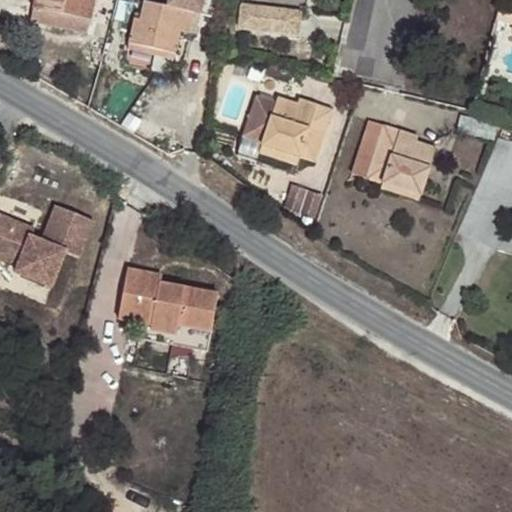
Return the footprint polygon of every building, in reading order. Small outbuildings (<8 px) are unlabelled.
[(92,0),(34,0),(29,21),(56,27),(59,14),(88,20),(92,0)] [(134,18),(129,43),(174,52),(179,29),(190,32),(194,10),(208,14),(211,0),(178,0),(177,7),(143,0),(139,20),(134,18)] [(234,0),(233,16),(287,23),(290,1),(286,0),(234,0)] [(174,52),(129,43),(127,49),(173,58),(174,52)] [(280,95),(278,103),(298,110),(301,102),(280,95)] [(298,110),(278,103),(265,143),(301,155),(317,160),(334,108),(302,98),(301,102),(298,110)] [(496,124),(460,115),(457,130),(492,139),(496,124)] [(414,147),(416,141),(418,136),(368,120),(352,174),(419,197),(434,153),(414,147)] [(436,148),(416,141),(414,147),(434,153),(436,148)] [(301,155),(265,143),(262,152),(298,164),(301,155)] [(317,215),(322,198),(294,188),(289,205),(317,215)] [(81,266),(97,230),(61,213),(45,248),(34,244),(38,236),(3,221),(0,226),(0,261),(20,271),(17,278),(52,294),(67,259),(81,266)] [(171,284),(136,276),(123,326),(148,332),(160,334),(159,340),(184,345),(186,337),(205,341),(217,343),(226,306),(168,294),(171,284)] [(184,345),(159,340),(160,334),(148,332),(144,346),(202,358),(205,341),(186,337),(184,345)]
